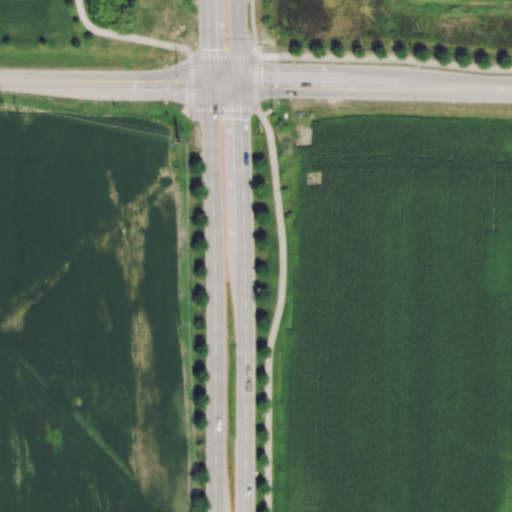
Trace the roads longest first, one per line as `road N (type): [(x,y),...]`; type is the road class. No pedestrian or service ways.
road 1 (secondary): [(244,511),(234,0)]
road 2 (secondary): [(205,0),(213,511)]
road 3 (residential): [(237,84),(511,90)]
road 4 (tertiary): [(0,81),(237,84)]
